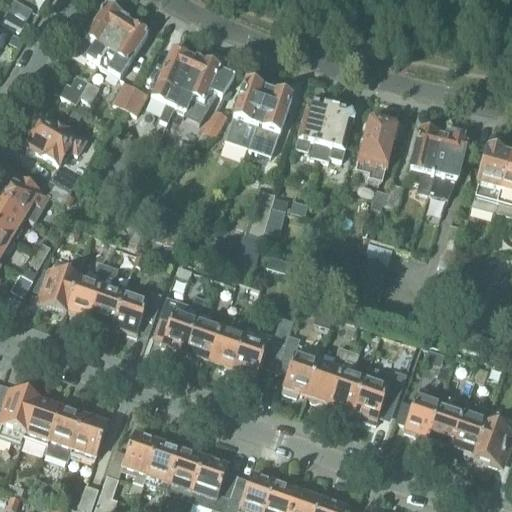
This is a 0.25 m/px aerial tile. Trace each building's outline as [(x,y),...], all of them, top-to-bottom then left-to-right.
[(24,27),(32,15),(14,5),(7,17),(24,27)] [(84,43),(76,57),(97,71),(123,30),(125,27),(126,25),(125,25),(120,21),(105,12),(103,14),(84,43)] [(18,37),(24,27),(7,17),(1,27),(18,37)] [(123,30),(97,71),(118,84),(147,40),(144,39),(143,38),(144,35),(137,30),(133,32),(132,31),(125,27),(123,30)] [(8,48),(17,53),(21,44),(12,40),(8,48)] [(171,56),(150,103),(165,110),(158,125),(165,128),(172,113),(173,114),(193,69),(186,66),(187,63),(184,61),(183,57),(178,55),(174,57),(171,56)] [(193,69),(173,114),(186,120),(197,125),(202,127),(217,103),(220,105),(233,83),(217,75),(218,74),(203,68),(201,70),(194,67),(193,69)] [(75,110),(79,102),(86,88),(76,82),(70,92),(60,86),(54,97),(75,110)] [(244,89),(224,147),(248,156),(249,152),(268,97),(259,94),(257,89),(249,87),(244,89)] [(99,95),(86,88),(79,102),(91,109),(99,95)] [(114,110),(123,115),(134,94),(124,90),(114,110)] [(143,99),(134,94),(123,115),(133,120),(143,99)] [(249,152),(248,156),(270,163),(278,140),(278,141),(291,105),(289,104),(287,99),(280,97),(275,100),(268,97),(249,152)] [(297,144),(294,155),(299,156),(307,159),(306,162),(317,165),(330,116),(322,115),(320,111),(309,108),(306,111),(297,144)] [(72,114),(67,122),(77,128),(82,120),(72,114)] [(201,138),(214,145),(227,123),(214,115),(201,138)] [(330,116),(317,165),(328,167),(329,163),(341,166),(342,161),(342,160),(343,157),(344,157),(349,138),(352,127),(353,126),(350,118),(344,116),(340,115),(340,116),(336,118),(330,116)] [(68,155),(76,160),(84,147),(42,122),(36,132),(33,133),(30,138),(31,140),(25,151),(28,153),(30,149),(39,154),(37,156),(36,158),(58,171),(68,155)] [(368,127),(357,167),(358,168),(356,176),(365,179),(365,180),(370,181),(369,185),(379,187),(383,173),(384,174),(391,146),(393,147),(396,135),(394,130),(392,130),(392,128),(386,126),(385,128),(380,127),(381,125),(375,123),(374,125),(372,125),(368,127)] [(417,199),(426,201),(433,175),(441,143),(434,142),(435,138),(419,135),(409,176),(412,177),(409,188),(419,190),(417,199)] [(456,187),(466,149),(441,143),(433,175),(426,201),(448,207),(456,187)] [(476,192),(474,202),(471,213),(492,219),(508,161),(501,159),(500,155),(491,153),(488,155),(486,155),(476,192)] [(511,224),(511,161),(508,161),(492,219),(511,224)] [(49,186),(54,189),(71,199),(77,187),(56,175),(49,186)] [(41,215),(49,203),(46,201),(19,185),(18,186),(17,185),(16,186),(7,181),(0,192),(0,208),(24,222),(34,228),(41,215)] [(49,203),(63,212),(71,199),(54,189),(46,201),(49,203)] [(390,189),(386,200),(382,211),(394,215),(401,193),(390,189)] [(380,218),(382,211),(386,200),(375,196),(369,214),(380,218)] [(252,284),(264,240),(270,218),(275,201),(262,197),(251,229),(247,227),(232,277),(252,284)] [(293,207),(289,219),(302,222),(305,211),(293,207)] [(20,230),(24,222),(0,208),(0,237),(11,244),(14,239),(16,241),(22,231),(20,230)] [(285,222),(270,218),(264,240),(279,244),(285,222)] [(465,236),(449,230),(438,264),(454,269),(465,236)] [(173,258),(175,253),(179,242),(155,233),(149,249),(173,258)] [(0,263),(6,253),(9,254),(14,246),(11,244),(0,237),(0,263)] [(41,246),(34,257),(43,262),(49,251),(41,246)] [(37,272),(43,262),(34,257),(29,267),(37,272)] [(44,275),(32,296),(44,303),(41,311),(63,319),(80,273),(84,262),(74,259),(71,269),(57,264),(52,278),(44,275)] [(143,273),(147,262),(140,259),(136,271),(143,273)] [(487,277),(491,265),(480,261),(476,273),(487,277)] [(80,273),(63,319),(65,320),(66,317),(68,318),(70,321),(74,323),(78,322),(88,325),(107,271),(96,267),(93,278),(80,273)] [(387,274),(364,268),(353,305),(376,312),(387,274)] [(107,271),(88,325),(100,329),(102,333),(106,334),(110,333),(111,333),(121,305),(122,305),(125,295),(112,291),(118,275),(107,271)] [(172,281),(188,286),(191,277),(175,271),(172,281)] [(121,305),(111,333),(136,342),(137,338),(148,342),(162,301),(151,297),(149,304),(125,295),(122,305),(121,305)] [(166,304),(153,343),(163,347),(161,351),(184,359),(196,326),(200,317),(204,305),(195,301),(191,312),(166,304)] [(196,326),(184,359),(186,360),(185,362),(197,366),(198,364),(208,367),(219,335),(223,325),(200,317),(196,326)] [(219,335),(208,367),(220,371),(218,374),(228,378),(229,375),(231,376),(243,343),(244,344),(249,330),(234,324),(224,321),(223,325),(219,335)] [(243,343),(231,376),(241,379),(240,382),(253,387),(254,384),(255,384),(260,372),(270,344),(284,349),(288,339),(292,326),(280,321),(273,340),(257,334),(260,325),(252,322),(249,330),(244,344),(243,343)] [(461,354),(487,362),(493,345),(466,337),(461,354)] [(278,365),(274,378),(286,382),(282,393),(283,394),(282,397),(296,402),(297,399),(305,402),(316,369),(321,357),(297,349),(299,343),(288,339),(284,349),(278,365)] [(338,352),(334,364),(344,368),(348,356),(338,352)] [(340,378),(329,410),(340,414),(342,417),(347,419),(350,417),(352,418),(364,386),(349,380),(353,370),(353,371),(357,359),(348,356),(344,368),(340,378)] [(316,369),(305,402),(307,402),(310,406),(314,408),(317,406),(329,410),(340,378),(316,369)] [(364,386),(352,418),(364,422),(363,426),(375,430),(380,417),(391,421),(391,420),(405,383),(393,379),(392,382),(377,377),(369,374),(368,374),(364,386)] [(36,406),(37,404),(2,391),(0,397),(0,443),(13,448),(16,440),(24,443),(36,406)] [(417,397),(403,436),(427,445),(440,410),(443,401),(419,393),(418,393),(417,397)] [(440,410),(427,445),(428,445),(431,450),(434,451),(439,449),(450,453),(461,419),(464,409),(454,405),(443,401),(440,410)] [(24,443),(46,451),(59,414),(48,410),(49,408),(40,405),(39,407),(36,406),(24,443)] [(461,419),(450,453),(461,457),(464,460),(468,462),(471,460),(473,461),(489,416),(475,411),(465,407),(464,409),(461,419)] [(67,467),(69,462),(82,422),(80,421),(81,419),(72,416),(71,418),(59,414),(46,451),(43,459),(67,467)] [(473,461),(472,463),(482,467),(497,472),(502,456),(503,456),(504,452),(503,452),(509,437),(495,431),(499,420),(489,416),(473,461)] [(107,431),(82,422),(69,462),(78,465),(81,459),(95,464),(107,431)] [(127,458),(122,473),(137,478),(130,499),(138,502),(143,488),(157,448),(133,440),(127,458)] [(157,448),(143,488),(167,496),(180,457),(169,453),(167,449),(163,448),(159,449),(157,448)] [(167,496),(166,498),(175,501),(175,502),(189,507),(192,498),(204,465),(202,464),(203,462),(192,458),(192,461),(180,457),(167,496)] [(192,498),(189,507),(200,511),(203,511),(226,511),(237,482),(226,478),(228,473),(204,465),(192,498)] [(237,482),(226,511),(266,511),(274,490),(250,481),(248,487),(237,482)] [(111,505),(117,486),(106,482),(95,511),(114,511),(116,507),(111,505)] [(274,490),(266,511),(292,511),(298,498),(286,494),(284,491),(280,489),(276,490),(274,490)] [(90,511),(97,495),(85,491),(78,511),(90,511)] [(298,498),(292,511),(318,511),(320,506),(319,505),(317,502),(313,501),(309,502),(298,498)] [(11,499),(7,511),(15,511),(19,502),(11,499)]
